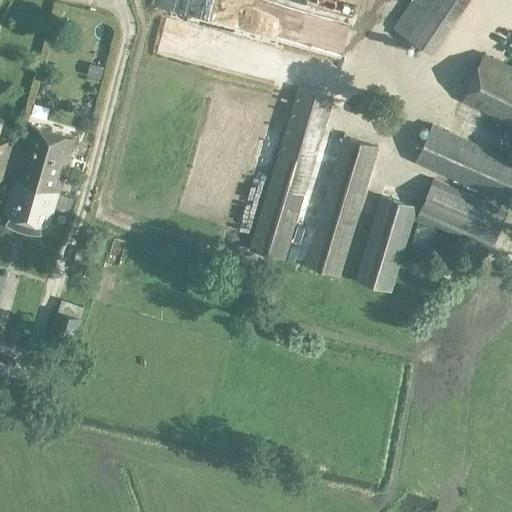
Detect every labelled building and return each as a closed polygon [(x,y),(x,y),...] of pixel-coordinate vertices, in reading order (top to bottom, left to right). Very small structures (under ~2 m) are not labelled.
[(176,0),(222,9),(224,0),(176,0)] [(411,0),(392,28),(433,53),(468,0),(411,0)] [(511,67),(484,55),(464,100),(511,123),(511,67)] [(93,64),(90,76),(100,78),(103,66),(93,64)] [(362,109),(371,89),(348,79),(339,98),(362,109)] [(250,247),(285,257),(334,97),(299,86),(250,247)] [(3,213),(11,215),(7,222),(13,226),(19,228),(26,230),(32,232),(39,232),(40,224),(48,227),(75,137),(30,123),(3,213)] [(507,202),(511,191),(511,158),(432,123),(415,161),(507,202)] [(0,190),(15,141),(0,136),(0,190)] [(344,136),(305,264),(339,274),(378,147),(344,136)] [(508,212),(434,180),(418,217),(491,249),(508,212)] [(416,207),(382,196),(356,280),(391,291),(416,207)] [(432,247),(447,256),(456,239),(441,230),(432,247)] [(289,300),(307,307),(312,294),(295,287),(289,300)] [(57,310),(47,341),(72,348),(82,318),(57,310)]
